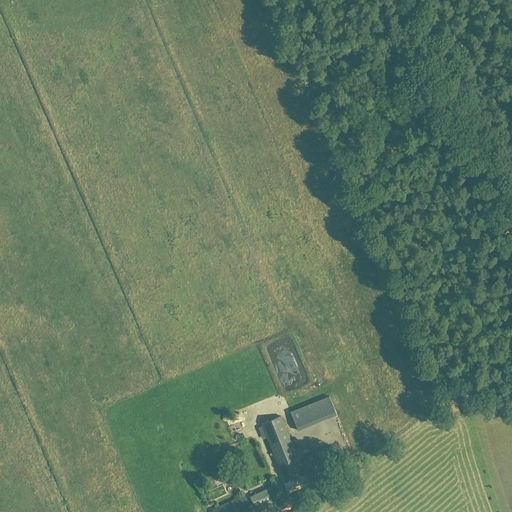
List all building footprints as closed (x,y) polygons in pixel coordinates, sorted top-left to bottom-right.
[(298,431),(310,425),(303,407),(290,412),(298,431)] [(287,492),(308,484),(319,480),(311,459),(300,464),(281,416),(262,424),(285,484),(284,484),(287,492)] [(318,452),(322,462),(336,456),(332,447),(318,452)] [(231,468),(216,473),(219,482),(234,476),(231,468)] [(266,489),(250,497),(256,510),(272,502),(272,501),(266,489)] [(212,511),(250,511),(252,511),(245,494),(212,510),(212,511)] [(288,500),(279,507),(282,511),(285,511),(293,506),(288,500)]
